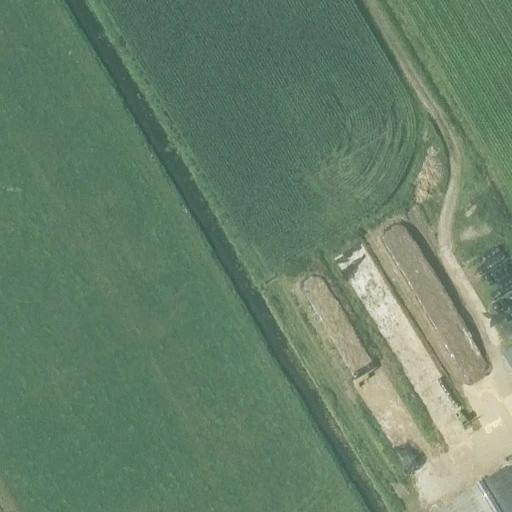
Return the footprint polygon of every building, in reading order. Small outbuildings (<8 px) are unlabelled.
[(383,230),(400,265),(416,257),(399,223),(383,230)] [(432,375),(353,246),(333,258),(402,370),(406,368),(416,385),(432,375)] [(323,319),(337,310),(312,272),(298,282),(323,319)] [(418,421),(408,426),(423,456),(433,451),(418,421)] [(398,473),(408,471),(404,456),(394,458),(398,473)] [(511,511),(511,470),(443,511),(511,511)]
